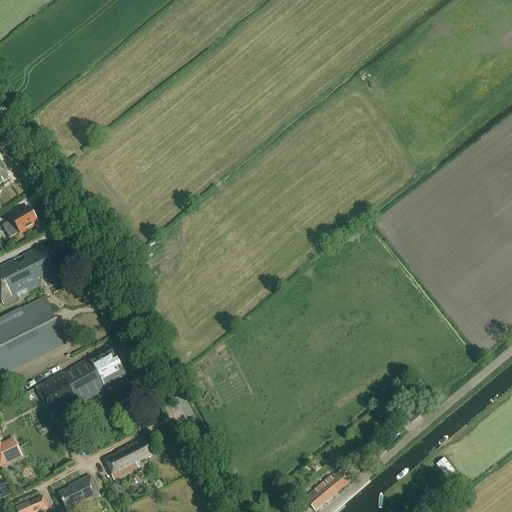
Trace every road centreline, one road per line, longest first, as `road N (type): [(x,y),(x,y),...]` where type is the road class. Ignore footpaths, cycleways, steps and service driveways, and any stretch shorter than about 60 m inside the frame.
road 1 (tertiary): [(238,511),(88,227),(0,95)]
road 2 (unclassified): [(325,511),(511,351)]
road 3 (track): [(0,508),(185,411)]
